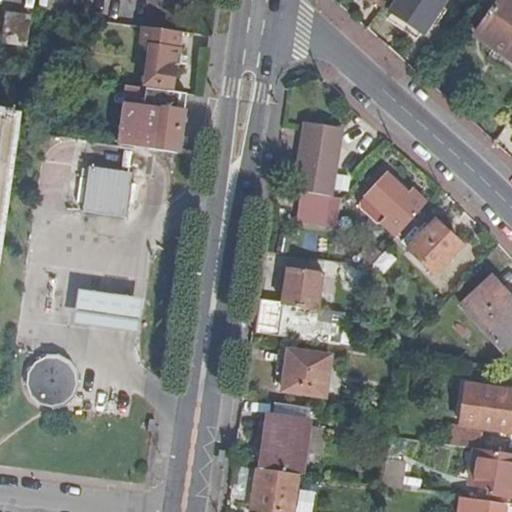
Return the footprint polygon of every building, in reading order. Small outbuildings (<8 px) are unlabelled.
[(398,0),(391,11),(422,31),(443,0),(398,0)] [(511,0),(501,0),(491,14),(490,15),(477,33),(496,46),(489,56),(511,72),(511,0)] [(66,15),(64,28),(86,31),(88,18),(66,15)] [(7,25),(3,54),(26,58),(31,28),(7,25)] [(152,45),(146,83),(172,87),(178,49),(152,45)] [(126,86),(117,144),(177,152),(186,94),(126,86)] [(0,251),(17,129),(13,129),(14,123),(0,120),(0,251)] [(302,120),(293,190),(295,190),(327,195),(333,196),(342,126),(302,120)] [(87,165),(81,210),(127,216),(133,171),(87,165)] [(382,222),(397,236),(427,202),(416,193),(412,197),(384,172),(363,195),(386,217),(382,222)] [(327,195),(295,190),(293,207),(325,210),(327,195)] [(407,249),(433,274),(461,245),(434,220),(407,249)] [(384,235),(358,265),(370,266),(392,242),(384,235)] [(288,267),(287,279),(298,281),(300,269),(288,267)] [(326,273),(300,269),(298,281),(287,279),(283,304),(263,302),(262,303),(321,310),(326,273)] [(511,296),(493,276),(463,305),(505,349),(511,342),(511,296)] [(77,290),(71,328),(137,336),(142,298),(77,290)] [(321,310),(262,303),(258,334),(341,345),(345,313),(321,310)] [(276,374),(286,375),(289,351),(279,350),(276,374)] [(331,357),(289,351),(286,375),(284,391),(326,396),(331,357)] [(35,362),(27,371),(26,383),(30,397),(41,405),(52,406),(62,404),(72,395),(77,384),(75,374),(68,362),(57,356),(44,356),(35,362)] [(455,425),(452,446),(476,449),(480,450),(484,430),(511,433),(511,413),(506,413),(510,392),(466,385),(460,426),(455,425)] [(328,397),(326,410),(344,413),(346,400),(328,397)] [(270,418),(263,468),(301,474),(309,424),(270,418)] [(401,439),(389,437),(382,487),(394,488),(402,489),(406,461),(398,460),(401,439)] [(511,498),(511,495),(511,453),(480,450),(476,449),(471,484),(475,485),(480,486),(480,482),(490,483),(489,495),(511,498)] [(293,511),(299,475),(258,470),(253,508),(280,511),(293,511)] [(474,493),(489,495),(490,483),(480,482),(480,486),(475,485),(474,493)] [(382,487),(378,511),(390,511),(394,488),(382,487)] [(503,511),(505,504),(463,498),(460,511),(503,511)]
